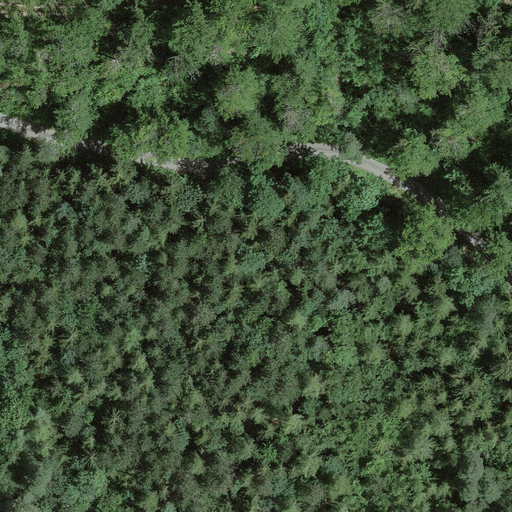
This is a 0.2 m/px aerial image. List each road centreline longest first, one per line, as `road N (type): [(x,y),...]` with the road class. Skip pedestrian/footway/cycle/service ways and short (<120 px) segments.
road 1 (unclassified): [(0,115),(73,139),(218,167),(319,146),(353,153),(456,218),(511,272)]
road 2 (track): [(180,0),(109,13),(0,7)]
